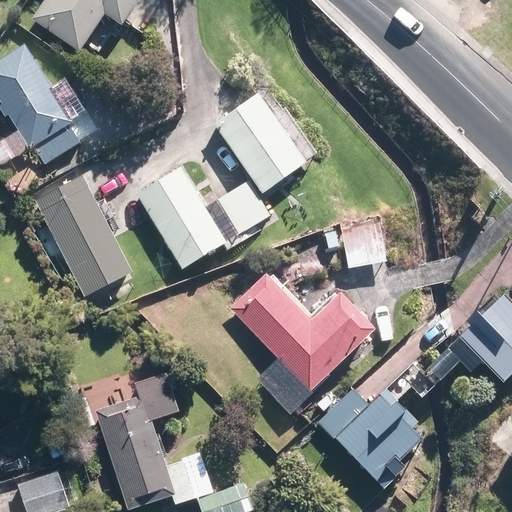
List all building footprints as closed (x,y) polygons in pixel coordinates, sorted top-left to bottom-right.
[(135,0),(49,0),(38,17),(80,44),(103,10),(121,21),(135,0)] [(77,141),(23,52),(0,65),(0,93),(41,162),(77,141)] [(255,102),(219,127),(262,188),(298,163),(255,102)] [(44,180),(17,139),(0,150),(0,176),(15,199),(44,180)] [(181,176),(141,199),(180,264),(220,241),(181,176)] [(83,186),(42,207),(87,293),(128,271),(83,186)] [(349,269),(387,263),(380,225),(342,231),(349,269)] [(374,331),(340,295),(311,322),(266,275),(232,309),(280,354),(310,392),(374,331)] [(511,374),(511,303),(504,296),(459,340),(502,384),(511,374)] [(142,400),(99,414),(129,507),(170,493),(146,420),(173,411),(163,378),(137,387),(142,400)] [(369,405),(354,389),(319,422),(334,438),(369,405)] [(386,391),(335,440),(377,483),(422,441),(411,429),(417,424),(386,391)] [(46,511),(68,505),(58,474),(22,486),(30,511),(46,511)] [(244,489),(202,503),(204,511),(241,511),(250,509),(244,489)]
